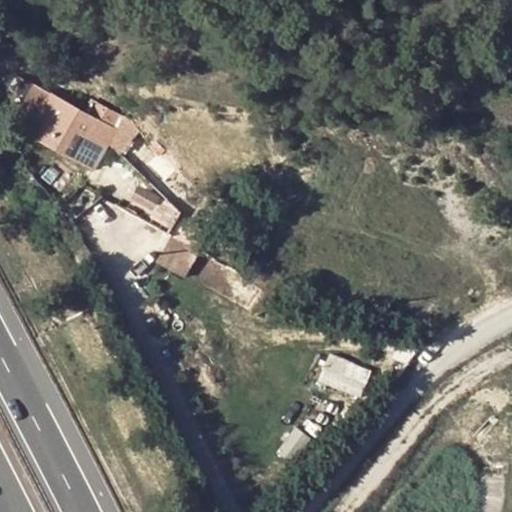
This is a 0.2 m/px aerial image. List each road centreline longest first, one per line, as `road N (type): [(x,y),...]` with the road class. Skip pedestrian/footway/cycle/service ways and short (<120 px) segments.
road 1 (residential): [(307,511),(425,378),(511,320)]
road 2 (motorway): [(99,511),(0,323)]
